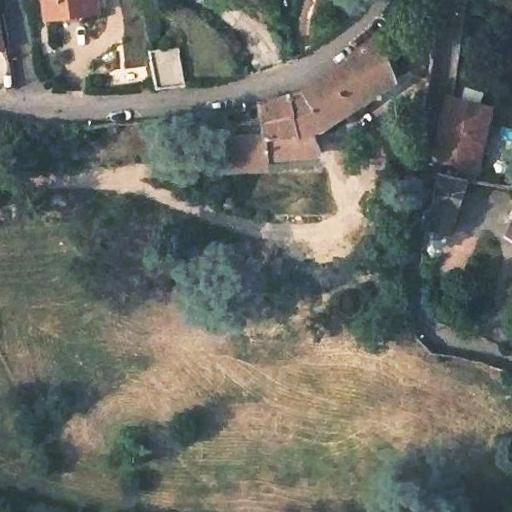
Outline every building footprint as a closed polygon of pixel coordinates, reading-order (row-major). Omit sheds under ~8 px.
[(41,0),(44,16),(96,8),(95,0),(41,0)] [(382,39),(375,33),(367,39),(301,88),(259,100),(263,132),(228,136),(231,166),(263,163),(265,157),(317,151),(318,149),(317,145),(310,128),(321,127),(393,78),(386,43),(382,39)] [(146,48),(154,87),(183,84),(174,43),(146,48)] [(449,94),(447,93),(431,152),(436,159),(477,166),(478,163),(492,106),(449,94)] [(423,218),(448,221),(466,178),(438,173),(433,205),(423,211),(423,218)]
